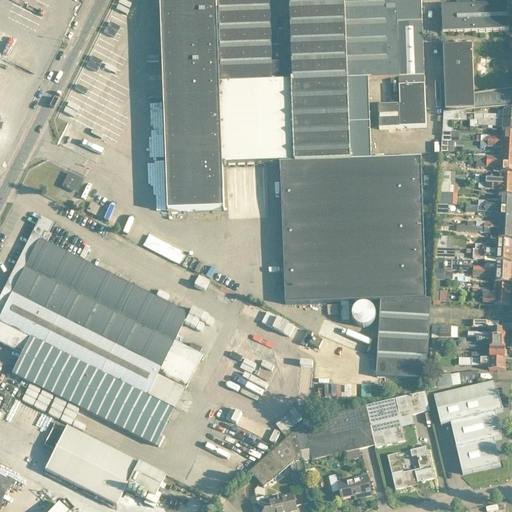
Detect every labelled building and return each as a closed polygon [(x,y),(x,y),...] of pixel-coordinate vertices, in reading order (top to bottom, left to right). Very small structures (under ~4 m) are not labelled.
[(22,0),(23,17),(34,17),(34,10),(28,10),(28,0),(22,0)] [(42,9),(44,3),(36,0),(32,0),(31,4),(42,9)] [(272,65),(269,0),(160,0),(168,213),(224,211),(223,166),(280,164),(286,306),(340,303),(349,303),(381,302),(376,378),(426,381),(431,301),(426,301),(421,159),(372,161),(369,80),(371,80),(390,79),(391,98),(400,97),(400,107),(378,108),(379,130),(400,130),(400,129),(426,128),(424,77),(422,24),(423,24),(421,0),(289,0),(292,61),(284,62),(284,53),(274,54),(274,65),(272,65)] [(459,0),(456,4),(457,7),(442,7),(443,34),(509,32),(508,5),(493,5),(492,0),(459,0)] [(472,46),(443,47),(446,114),(459,113),(459,112),(476,111),(481,110),(504,108),(504,109),(511,107),(511,90),(474,96),(472,46)] [(484,116),(474,116),(474,121),(488,120),(491,121),(511,121),(511,107),(504,109),(504,112),(498,112),(498,116),(484,115),(484,116)] [(459,113),(444,114),(443,122),(452,121),(460,121),(459,113)] [(503,131),(511,131),(511,121),(491,121),(488,120),(474,121),(478,121),(478,127),(503,128),(503,131)] [(452,121),(443,122),(443,133),(452,132),(452,121)] [(451,133),(443,133),(442,142),(447,142),(451,142),(451,133)] [(482,140),(479,139),(479,142),(488,142),(511,143),(511,133),(503,133),(503,138),(482,137),(482,140)] [(479,142),(479,146),(502,148),(502,152),(511,152),(511,143),(488,142),(479,142)] [(487,163),(511,164),(511,154),(502,154),(502,158),(478,157),(478,162),(476,162),(487,163)] [(511,173),(511,164),(487,163),(476,162),(476,167),(494,168),(493,173),(511,173)] [(72,192),(77,195),(83,181),(69,173),(65,182),(62,187),(72,192)] [(439,173),(439,183),(456,184),(456,173),(439,173)] [(490,179),(479,178),(478,185),(511,186),(511,175),(500,175),(500,177),(491,176),(490,179)] [(439,183),(439,195),(450,195),(455,195),(458,196),(458,184),(456,184),(439,183)] [(499,195),(511,195),(511,186),(478,185),(478,190),(499,191),(499,195)] [(439,195),(439,205),(450,205),(450,195),(439,195)] [(511,198),(500,198),(500,200),(487,199),(487,202),(478,202),(478,207),(485,207),(511,208),(511,198)] [(499,218),(511,218),(511,208),(485,207),(478,207),(478,212),(499,213),(499,218)] [(40,217),(0,297),(0,343),(22,354),(11,375),(20,379),(156,448),(174,412),(146,397),(157,377),(185,391),(202,357),(174,343),(188,315),(49,245),(47,244),(51,236),(48,234),(53,224),(40,217)] [(467,228),(484,229),(511,230),(511,220),(499,220),(499,224),(476,223),(476,222),(467,222),(467,227),(467,228)] [(498,239),(511,240),(511,230),(484,229),(467,228),(457,227),(456,232),(484,234),(491,234),(491,238),(498,238),(498,239)] [(447,238),(437,237),(437,249),(447,249),(447,238)] [(511,242),(503,242),(488,241),(487,245),(475,245),(475,250),(482,251),(511,252),(511,242)] [(446,260),(447,249),(436,249),(436,260),(438,260),(446,260)] [(511,252),(482,251),(475,250),(473,250),(472,260),(484,260),(484,259),(496,259),(496,262),(511,263),(511,253),(511,252)] [(436,260),(435,270),(451,271),(452,261),(445,261),(438,260),(436,260)] [(496,265),(496,269),(461,268),(461,272),(472,273),(511,275),(511,265),(496,265)] [(450,272),(434,271),(433,280),(449,282),(450,272)] [(495,284),(511,284),(511,275),(472,273),(472,278),(495,279),(495,284)] [(495,286),(495,291),(472,289),(472,294),(481,294),(481,295),(510,296),(510,287),(495,286)] [(447,293),(439,292),(434,292),(433,302),(440,302),(440,303),(446,303),(447,293)] [(483,304),(509,306),(510,296),(481,295),(479,295),(479,299),(483,299),(483,304)] [(340,303),(341,322),(350,322),(349,303),(340,303)] [(431,327),(431,339),(432,339),(438,339),(440,339),(440,328),(431,327)] [(451,339),(451,328),(440,328),(440,339),(451,339)] [(468,339),(505,339),(505,330),(490,330),(490,334),(468,334),(468,339)] [(319,350),(323,342),(314,337),(310,345),(319,350)] [(489,349),(505,349),(505,339),(468,339),(460,339),(461,344),(468,344),(468,343),(489,344),(489,349)] [(490,354),(472,354),(472,359),(505,360),(505,351),(490,350),(490,354)] [(489,371),(505,371),(505,360),(472,359),(454,359),(454,366),(489,367),(489,371)] [(437,389),(460,385),(460,382),(479,379),(477,372),(436,378),(437,389)] [(434,397),(441,427),(451,424),(495,414),(501,413),(494,383),(434,397)] [(425,392),(373,405),(365,407),(374,447),(375,447),(375,449),(406,442),(403,428),(414,426),(412,417),(429,413),(425,392)] [(309,420),(305,423),(297,431),(301,452),(310,450),(313,461),(346,454),(348,461),(361,458),(359,450),(374,447),(365,407),(359,409),(309,420)] [(495,414),(451,424),(457,450),(494,441),(501,439),(495,414)] [(56,423),(44,445),(55,451),(45,471),(117,507),(128,485),(148,495),(145,501),(155,507),(158,500),(155,498),(165,478),(56,423)] [(301,452),(297,431),(290,436),(250,472),(264,488),(292,463),(293,465),(291,466),(296,491),(308,488),(300,452),(301,452)] [(500,466),(494,441),(457,450),(463,475),(500,466)] [(434,480),(427,448),(410,452),(412,458),(416,457),(420,469),(403,473),(398,454),(387,457),(393,481),(396,491),(410,488),(411,487),(412,486),(412,485),(411,480),(417,479),(418,484),(421,483),(421,484),(422,484),(423,485),(424,484),(425,484),(425,483),(425,482),(434,480)] [(314,470),(306,472),(308,480),(316,478),(314,470)] [(0,505),(12,483),(0,476),(0,505)] [(361,499),(372,497),(367,477),(338,483),(342,500),(360,496),(361,499)] [(256,500),(257,506),(261,505),(262,511),(295,511),(297,511),(293,495),(277,499),(278,501),(270,503),(268,497),(256,500)]
